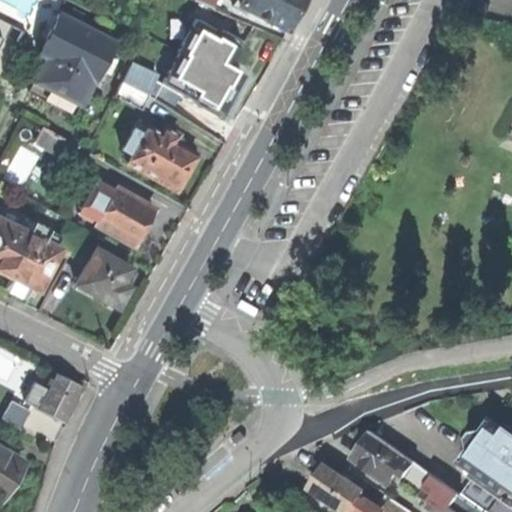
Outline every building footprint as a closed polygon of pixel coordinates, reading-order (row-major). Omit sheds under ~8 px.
[(193,0),(212,9),(216,0),(193,0)] [(241,0),(239,5),(288,30),(298,10),(302,0),(241,0)] [(0,13),(0,77),(27,29),(0,13)] [(49,104),(74,117),(112,43),(57,15),(40,48),(49,53),(28,94),(49,104)] [(147,30),(171,40),(176,28),(152,18),(147,30)] [(154,81),(156,77),(140,71),(151,46),(140,41),(115,97),(142,109),(154,81)] [(151,46),(140,71),(156,77),(166,53),(151,46)] [(156,77),(154,81),(198,101),(211,72),(166,53),(156,77)] [(233,116),(239,102),(245,87),(211,72),(198,101),(233,116)] [(42,127),(33,143),(67,161),(76,145),(42,127)] [(126,163),(175,190),(186,170),(195,153),(173,141),(177,135),(163,127),(159,134),(146,127),(142,135),(132,129),(121,149),(131,154),(126,163)] [(24,148),(9,173),(24,183),(39,157),(24,148)] [(95,223),(112,192),(95,182),(77,213),(95,223)] [(114,188),(112,192),(95,223),(94,225),(132,246),(143,227),(153,209),(114,188)] [(0,271),(5,274),(39,291),(59,249),(49,245),(54,234),(33,224),(28,234),(0,220),(0,271)] [(68,255),(81,261),(93,238),(80,231),(68,255)] [(75,284),(116,306),(125,289),(134,273),(94,250),(75,284)] [(51,373),(44,388),(34,409),(64,423),(72,404),(81,388),(51,373)] [(34,409),(44,388),(36,384),(26,404),(34,409)] [(0,408),(12,416),(21,400),(0,388),(0,408)] [(484,511),(511,511),(511,424),(501,427),(489,418),(478,433),(467,449),(484,461),(475,474),(459,495),(478,507),(479,508),(484,511)] [(402,461),(406,457),(371,432),(362,446),(353,459),(387,483),(396,471),(402,461)] [(0,499),(12,481),(23,463),(0,448),(0,499)] [(484,461),(467,449),(458,462),(475,474),(484,461)] [(402,461),(411,467),(414,463),(406,457),(402,461)] [(402,461),(396,471),(404,477),(408,472),(411,467),(402,461)] [(411,467),(408,472),(427,486),(429,484),(437,490),(442,483),(414,463),(411,467)] [(350,511),(361,495),(363,492),(325,466),(317,477),(309,489),(343,511),(350,511)] [(445,511),(446,511),(447,511),(474,511),(478,507),(459,495),(442,483),(437,490),(433,495),(428,492),(422,500),(427,504),(424,508),(429,511),(445,511)] [(397,485),(389,497),(408,509),(413,502),(411,495),(397,485)] [(381,511),(382,510),(378,507),(361,495),(350,511),(381,511)] [(382,510),(385,511),(410,511),(411,511),(408,509),(389,497),(386,495),(378,507),(382,510)]
